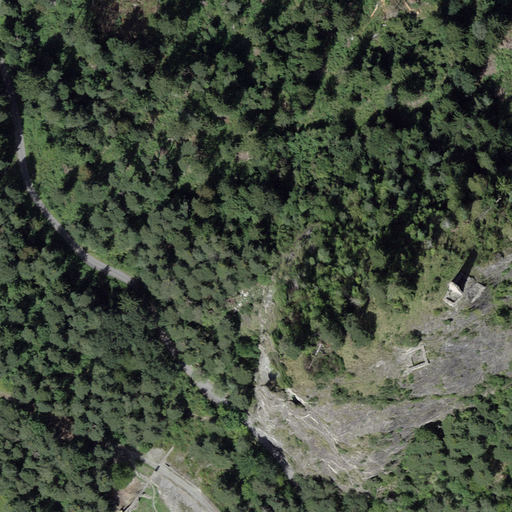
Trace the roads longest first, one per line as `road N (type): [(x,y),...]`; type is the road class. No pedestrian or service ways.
road 1 (unclassified): [(25,0),(12,49),(32,182),(295,475),(315,511)]
road 2 (track): [(0,388),(155,459),(216,511)]
